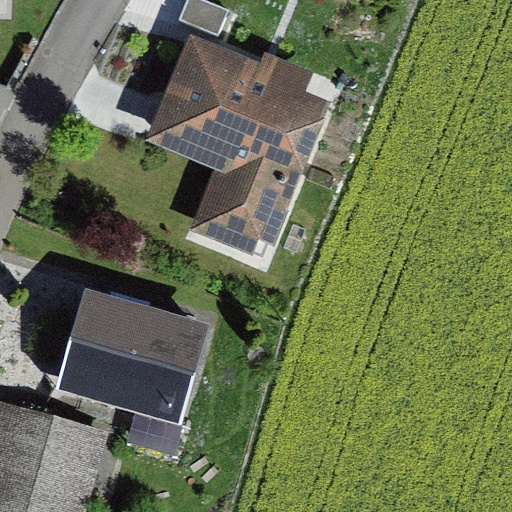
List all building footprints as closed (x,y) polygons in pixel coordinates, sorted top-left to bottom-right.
[(218,37),(228,12),(199,0),(187,0),(179,22),(218,37)] [(348,97),(190,40),(151,148),(230,176),(209,233),(276,257),(301,189),(313,194),(348,97)] [(200,332),(106,302),(74,401),(169,431),(200,332)] [(9,413),(0,445),(0,490),(74,511),(75,511),(96,438),(9,413)] [(74,511),(0,490),(0,511),(74,511)]
